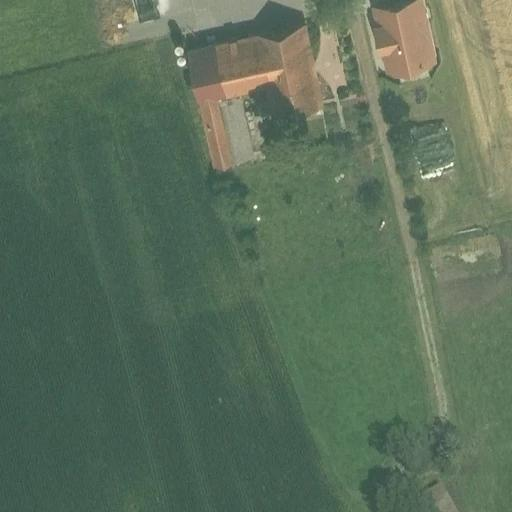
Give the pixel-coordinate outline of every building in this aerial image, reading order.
[(372,0),(369,1),(380,69),(436,59),(425,0),(372,0)] [(259,31),(188,46),(215,164),(254,155),(239,88),(270,82),(266,63),(311,54),(303,20),(258,30),(259,31)] [(311,54),(266,63),(270,82),(276,111),(321,102),(311,54)] [(429,169),(430,177),(457,174),(456,166),(429,169)] [(452,511),(440,491),(418,505),(421,511),(452,511)]
